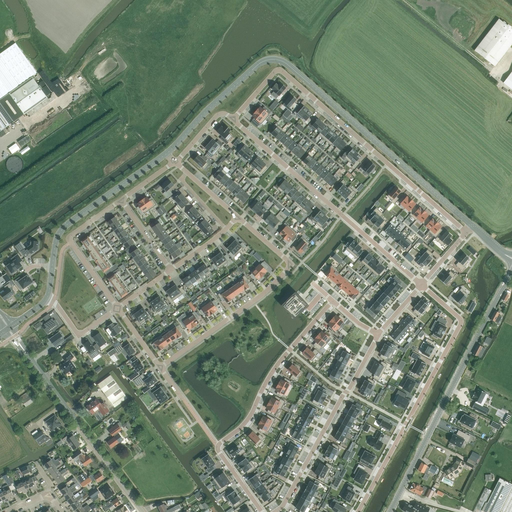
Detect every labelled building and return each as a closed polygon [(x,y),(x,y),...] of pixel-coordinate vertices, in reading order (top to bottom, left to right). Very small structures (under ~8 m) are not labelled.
[(511,44),(511,28),(511,27),(508,24),(507,25),(499,19),(474,50),(495,66),(511,44)] [(16,44),(0,55),(0,100),(9,93),(33,77),(37,73),(16,44)] [(511,72),(503,83),(511,89),(511,72)] [(24,115),(48,98),(33,77),(9,93),(24,115)] [(56,79),(52,82),(56,88),(60,85),(56,79)] [(279,101),(283,95),(281,93),(286,88),(281,84),(279,86),(276,84),(272,89),(275,91),(271,94),(279,101)] [(0,131),(24,115),(9,93),(0,100),(0,131)] [(294,102),(296,100),(291,96),(283,105),(291,112),(297,105),(294,102)] [(299,111),(297,109),(293,114),(295,116),(296,115),(300,119),(302,117),(308,110),(304,106),(299,111)] [(271,112),(264,107),(262,109),(260,107),(259,110),(258,109),(256,111),(265,120),(269,115),(271,112)] [(311,120),(309,118),(312,114),(308,110),(302,117),(306,121),(305,122),(307,125),(311,120)] [(259,126),(261,124),(265,120),(256,111),(254,114),(255,114),(253,116),(255,118),(252,120),(259,126)] [(312,121),(307,127),(309,129),(311,127),(315,131),(316,129),(322,123),(318,119),(315,123),(312,121)] [(326,126),(322,123),(316,129),(320,133),(326,126)] [(281,131),(283,129),(278,125),(271,134),(275,137),(281,131)] [(221,127),(217,132),(223,136),(220,139),(227,145),(229,142),(228,140),(232,136),(228,132),(230,130),(226,126),(223,128),(221,127)] [(319,135),(323,138),(330,130),(326,126),(320,133),(319,135)] [(323,138),(327,142),(334,133),(330,130),(323,138)] [(21,131),(14,136),(16,139),(24,134),(21,131)] [(281,131),(275,137),(279,141),(285,134),(281,131)] [(338,137),(334,133),(327,142),(331,146),(333,144),(338,137)] [(279,141),(283,144),(289,138),(285,134),(279,141)] [(31,140),(28,135),(18,142),(21,147),(31,140)] [(333,144),(336,147),(337,147),(342,140),(338,137),(333,144)] [(293,141),(289,138),(283,144),(287,148),(293,141)] [(213,139),(209,144),(218,151),(221,147),(223,145),(219,140),(216,143),(213,139)] [(337,147),(336,147),(335,149),(339,153),(347,144),(342,140),(337,147)] [(297,145),(293,141),(287,148),(291,152),(297,145)] [(9,149),(12,154),(20,149),(16,143),(9,149)] [(299,143),(297,145),(291,152),(295,155),(303,147),(299,143)] [(214,156),(218,151),(209,144),(205,148),(209,152),(207,154),(211,158),(213,156),(214,156)] [(243,156),(249,149),(248,149),(244,146),(241,144),(236,151),(243,156)] [(28,146),(20,152),(22,155),(30,149),(28,146)] [(303,147),(295,155),(300,159),(307,150),(303,147)] [(243,156),(249,162),(255,156),(252,154),(253,153),(249,150),(249,149),(243,156)] [(357,153),(352,149),(349,153),(347,151),(341,157),(343,160),(345,158),(349,162),(357,153)] [(357,153),(349,162),(353,165),(352,167),(354,169),(360,163),(358,161),(361,157),(357,153)] [(198,156),(194,160),(204,169),(208,164),(206,162),(208,159),(203,155),(201,158),(198,156)] [(303,161),(307,165),(313,158),(308,155),(303,161)] [(257,158),(255,156),(249,162),(255,168),(256,168),(262,160),(261,161),(257,157),(257,158)] [(307,165),(311,169),(317,162),(313,158),(307,165)] [(266,165),(262,161),(262,160),(256,168),(255,168),(254,170),(261,175),(268,167),(265,165),(266,165)] [(321,166),(317,162),(311,169),(315,172),(321,166)] [(363,165),(359,170),(361,172),(363,170),(368,174),(370,172),(371,173),(374,169),(373,168),(375,166),(370,162),(365,167),(363,165)] [(221,166),(213,175),(216,178),(215,178),(219,182),(225,175),(227,173),(223,169),(224,168),(221,166)] [(315,172),(319,176),(325,169),(321,166),(315,172)] [(325,169),(319,176),(323,179),(329,173),(325,169)] [(327,183),(333,176),(329,173),(323,179),(327,183)] [(229,179),(225,175),(219,182),(224,185),(229,179)] [(337,180),(333,176),(327,183),(331,187),(337,180)] [(229,179),(224,185),(228,189),(233,182),(229,179)] [(162,187),(166,191),(163,194),(168,198),(172,194),(168,190),(174,185),(169,180),(167,182),(166,181),(163,184),(164,185),(162,187)] [(228,189),(232,192),(237,186),(238,186),(239,184),(235,180),(233,182),(228,189)] [(279,182),(275,187),(277,189),(282,193),(283,191),(289,184),(285,180),(281,184),(279,182)] [(347,188),(343,185),(346,182),(343,180),(339,185),(341,187),(337,191),(341,195),(347,188)] [(283,191),(287,194),(293,187),(289,184),(283,191)] [(242,189),(238,186),(237,186),(232,192),(236,196),(242,189)] [(349,195),(351,198),(356,193),(353,191),(354,190),(349,186),(347,188),(341,195),(346,199),(349,195)] [(291,198),(297,191),(293,187),(287,194),(285,196),(290,200),(291,198)] [(391,193),(387,196),(392,201),(394,203),(398,199),(396,197),(401,191),(396,187),(394,189),(393,188),(390,192),(391,193)] [(240,199),(246,193),(242,189),(236,196),(240,199)] [(295,201),(301,195),(297,191),(291,198),(295,201)] [(178,204),(186,197),(185,197),(185,198),(181,194),(179,192),(172,197),(178,204)] [(246,193),(240,199),(244,203),(250,196),(246,193)] [(298,207),(305,198),(301,195),(295,201),(293,203),(298,207)] [(145,198),(142,200),(149,210),(157,205),(151,198),(149,199),(147,197),(145,199),(145,198)] [(178,204),(176,206),(182,212),(190,205),(188,203),(189,202),(185,198),(186,198),(186,197),(178,204)] [(402,197),(398,202),(405,207),(411,200),(409,198),(409,199),(407,197),(405,199),(402,197)] [(298,207),(302,210),(309,202),(305,198),(298,207)] [(144,214),(149,210),(142,200),(140,202),(138,204),(139,206),(137,208),(142,215),(144,213),(144,214)] [(255,213),(262,206),(255,200),(250,206),(252,209),(256,213),(255,213)] [(411,200),(405,207),(411,213),(416,208),(414,206),(415,204),(413,202),(411,200)] [(310,209),(313,205),(309,202),(302,210),(306,214),(308,216),(312,211),(310,209)] [(394,205),(391,202),(385,208),(389,211),(394,205)] [(190,217),(197,210),(197,211),(193,207),(190,205),(182,212),(188,219),(190,217)] [(269,212),(262,206),(255,213),(256,214),(256,213),(260,216),(261,216),(263,218),(269,212)] [(376,208),(369,217),(371,219),(370,220),(372,222),(372,223),(374,224),(380,217),(383,214),(376,208)] [(411,213),(410,215),(416,221),(418,219),(424,211),(422,210),(420,208),(418,209),(416,208),(411,213)] [(196,223),(202,218),(200,215),(201,215),(197,211),(198,211),(197,210),(190,217),(196,223)] [(309,219),(312,221),(312,220),(317,224),(324,215),(320,211),(316,216),(313,214),(309,219)] [(424,211),(418,219),(424,224),(429,219),(427,217),(428,215),(426,213),(424,211)] [(265,221),(269,224),(275,217),(271,214),(269,212),(263,218),(265,220),(265,221)] [(324,229),(328,225),(325,223),(329,219),(324,215),(317,224),(321,228),(321,227),(324,229)] [(111,226),(118,221),(115,217),(113,218),(112,218),(110,220),(108,222),(111,226)] [(279,221),(275,217),(269,224),(273,228),(274,227),(276,230),(282,223),(279,221)] [(380,217),(374,224),(376,226),(378,228),(380,226),(382,228),(387,223),(380,217)] [(196,223),(202,230),(209,223),(208,224),(205,220),(204,220),(202,218),(196,223)] [(429,219),(424,224),(430,230),(431,230),(437,223),(435,221),(432,219),(431,221),(429,219)] [(111,226),(114,231),(121,226),(118,221),(111,226)] [(152,228),(156,232),(163,227),(159,222),(152,228)] [(209,223),(202,230),(208,237),(214,231),(212,228),(209,224),(209,223)] [(430,230),(429,231),(436,237),(442,230),(440,228),(441,227),(439,225),(439,224),(437,223),(431,230),(430,230)] [(391,224),(384,231),(390,236),(396,229),(391,224)] [(282,236),(284,238),(292,229),(288,225),(286,227),(284,225),(279,230),(282,232),(280,234),(282,236)] [(125,230),(121,226),(114,231),(112,232),(115,237),(125,230)] [(163,227),(156,232),(157,235),(158,236),(159,237),(166,231),(163,227)] [(248,229),(244,234),(248,238),(252,233),(248,229)] [(292,229),(284,238),(286,240),(287,240),(289,241),(291,240),(293,242),(297,237),(295,235),(297,233),(292,229)] [(396,229),(390,236),(395,241),(394,241),(395,241),(402,233),(396,229)] [(119,241),(121,240),(120,240),(128,234),(125,230),(115,237),(119,241)] [(162,241),(169,236),(166,231),(159,237),(162,241)] [(440,235),(435,240),(442,246),(445,243),(448,245),(452,240),(449,238),(451,236),(446,231),(442,237),(440,235)] [(402,233),(395,241),(400,246),(407,238),(402,233)] [(131,239),(128,234),(120,240),(121,240),(124,244),(131,239)] [(88,252),(89,252),(98,245),(95,240),(91,235),(82,241),(85,246),(84,246),(84,247),(85,248),(86,247),(89,251),(88,252)] [(162,241),(165,245),(172,240),(169,236),(162,241)] [(301,243),(296,249),(301,253),(302,251),(303,252),(307,248),(306,247),(309,243),(304,239),(305,239),(302,236),(298,241),(301,243)] [(407,238),(400,246),(406,250),(412,243),(407,238)] [(131,239),(124,244),(127,248),(125,250),(127,252),(132,249),(130,246),(134,243),(131,239)] [(175,245),(172,240),(165,245),(167,248),(168,249),(168,250),(175,245)] [(232,244),(231,244),(239,252),(240,253),(244,249),(247,247),(242,243),(240,245),(236,240),(235,241),(234,240),(232,243),(232,244)] [(350,240),(345,245),(347,248),(346,249),(350,253),(358,244),(356,242),(354,241),(352,242),(350,240)] [(31,241),(30,245),(27,248),(28,249),(25,251),(24,250),(21,252),(25,258),(28,255),(31,253),(31,254),(35,251),(38,250),(38,247),(38,242),(31,241)] [(259,247),(268,256),(272,252),(263,243),(259,247)] [(231,244),(227,249),(231,252),(229,254),(233,259),(239,252),(231,244)] [(358,244),(350,253),(357,259),(363,251),(361,249),(362,248),(360,246),(358,244)] [(93,258),(96,262),(106,255),(102,250),(98,245),(89,252),(91,256),(90,257),(91,258),(91,259),(93,258)] [(168,250),(171,254),(178,249),(175,245),(168,250)] [(132,249),(127,252),(129,255),(131,254),(134,258),(141,253),(138,248),(134,251),(132,249)] [(182,254),(178,249),(171,254),(174,259),(182,254)] [(428,250),(422,256),(429,263),(431,261),(431,260),(433,258),(431,257),(433,254),(428,250)] [(216,256),(223,265),(228,262),(230,260),(227,255),(224,257),(221,252),(216,256)] [(135,264),(144,257),(141,253),(134,258),(132,259),(135,264)] [(408,253),(404,257),(410,262),(414,259),(408,253)] [(458,262),(456,265),(462,271),(465,268),(464,267),(468,262),(466,261),(469,258),(464,253),(457,261),(458,262)] [(13,262),(7,266),(9,269),(8,269),(11,274),(15,271),(17,269),(22,266),(19,263),(22,261),(18,254),(11,259),(13,262)] [(369,254),(361,262),(365,266),(373,257),(369,254)] [(109,260),(106,255),(96,262),(96,263),(97,262),(99,266),(98,267),(99,268),(100,269),(101,268),(104,272),(106,271),(108,269),(110,268),(112,267),(113,266),(109,260)] [(223,265),(216,256),(212,259),(214,263),(212,265),(216,270),(218,269),(223,265)] [(422,256),(416,263),(422,268),(424,265),(425,267),(427,264),(428,265),(429,263),(422,256)] [(140,267),(147,262),(144,257),(135,264),(138,268),(140,267)] [(373,257),(365,266),(369,269),(377,261),(377,260),(377,261),(373,257)] [(377,261),(369,269),(373,273),(381,264),(377,261)] [(140,267),(143,271),(150,266),(147,262),(140,267)] [(254,267),(263,276),(265,273),(267,271),(265,269),(267,267),(263,263),(261,265),(258,263),(254,267)] [(205,264),(202,266),(201,267),(200,267),(205,275),(207,277),(211,273),(205,264)] [(381,264),(373,273),(378,277),(385,268),(381,265),(381,264)] [(326,273),(325,274),(329,278),(337,269),(332,265),(329,269),(328,268),(325,272),(326,273)] [(153,270),(150,266),(143,271),(146,276),(153,270)] [(200,267),(196,270),(201,278),(205,275),(200,267)] [(261,278),(263,276),(254,267),(250,271),(252,273),(250,275),(255,280),(257,278),(258,279),(260,277),(261,278)] [(337,269),(329,278),(333,281),(339,274),(335,271),(337,269)] [(153,270),(146,276),(149,280),(157,275),(153,270)] [(192,273),(192,274),(197,281),(201,278),(196,270),(193,272),(192,273)] [(447,273),(441,280),(446,284),(450,280),(451,281),(454,278),(453,278),(455,275),(450,271),(448,274),(447,273)] [(109,278),(108,279),(111,283),(110,284),(111,284),(111,285),(112,284),(115,288),(124,282),(121,277),(118,272),(117,272),(115,274),(112,276),(109,278)] [(192,274),(187,277),(192,284),(197,281),(192,274)] [(339,274),(333,281),(337,285),(345,276),(343,278),(339,274)] [(238,280),(239,282),(245,290),(249,287),(248,284),(250,283),(245,275),(238,280)] [(20,277),(15,281),(21,290),(23,288),(28,285),(28,286),(32,283),(33,282),(29,277),(28,278),(27,276),(22,280),(20,277)] [(345,276),(337,285),(341,289),(349,280),(345,276)] [(395,276),(389,283),(398,291),(398,290),(401,286),(400,285),(402,282),(395,276)] [(194,286),(192,284),(187,277),(183,280),(189,289),(194,286)] [(349,280),(341,289),(341,288),(345,292),(351,285),(347,282),(349,280)] [(124,282),(115,288),(118,292),(117,293),(117,294),(118,294),(119,294),(122,298),(131,291),(128,286),(124,282)] [(244,290),(245,290),(239,282),(235,285),(240,293),(244,290)] [(7,290),(1,295),(5,300),(7,298),(8,299),(12,297),(11,295),(15,293),(12,288),(12,287),(10,283),(4,287),(7,290)] [(391,285),(387,289),(394,295),(398,291),(389,283),(391,285)] [(171,288),(178,298),(183,294),(185,292),(181,287),(179,289),(176,285),(171,288)] [(230,289),(236,296),(240,293),(235,285),(230,289)] [(351,285),(345,292),(349,295),(349,296),(355,289),(351,285)] [(173,301),(178,298),(171,288),(166,292),(169,296),(167,297),(172,305),(175,303),(173,301)] [(460,295),(455,300),(460,305),(461,303),(462,304),(465,301),(464,300),(468,295),(464,291),(464,290),(462,288),(457,293),(460,295)] [(226,292),(231,299),(232,299),(231,299),(236,296),(230,289),(226,292)] [(355,289),(349,296),(353,299),(355,297),(357,299),(362,295),(359,293),(360,292),(355,289)] [(382,291),(390,299),(394,295),(387,289),(384,293),(382,291)] [(226,292),(225,290),(218,295),(223,302),(225,300),(227,302),(231,299),(226,292)] [(382,291),(378,295),(387,303),(390,299),(382,291)] [(286,303),(283,306),(288,311),(288,310),(292,315),(292,314),(295,317),(299,313),(300,313),(300,312),(304,308),(307,305),(302,300),(302,301),(295,294),(293,296),(286,302),(286,303)] [(380,297),(377,301),(383,307),(387,303),(378,295),(380,297)] [(160,296),(155,300),(162,309),(166,306),(167,307),(170,305),(166,300),(163,302),(160,296)] [(419,301),(417,303),(425,310),(430,303),(425,299),(423,301),(421,300),(419,302),(419,301)] [(157,313),(162,309),(155,300),(150,303),(153,307),(150,309),(154,314),(157,313)] [(210,300),(205,303),(213,313),(215,312),(215,311),(217,309),(216,307),(218,305),(214,300),(212,302),(210,300)] [(371,303),(380,311),(383,307),(377,301),(373,305),(371,303)] [(472,302),(468,311),(471,313),(476,304),(472,302)] [(213,313),(205,303),(201,307),(202,309),(200,311),(203,316),(206,314),(207,316),(210,315),(213,313)] [(371,303),(365,310),(372,316),(374,313),(376,315),(380,311),(371,303)] [(415,309),(413,312),(419,316),(425,310),(417,303),(415,305),(416,306),(414,308),(415,309)] [(139,311),(145,321),(150,317),(153,315),(149,310),(146,312),(143,308),(139,311)] [(135,322),(139,327),(141,325),(141,324),(145,321),(139,311),(138,312),(138,311),(134,314),(135,314),(134,315),(138,320),(135,322)] [(495,311),(490,320),(495,322),(498,323),(502,317),(498,315),(499,313),(495,311)] [(192,313),(187,316),(194,326),(197,325),(197,324),(199,322),(197,320),(200,319),(195,312),(192,313)] [(48,314),(43,318),(46,323),(44,324),(45,325),(47,327),(44,329),(48,334),(60,326),(55,319),(53,321),(52,320),(53,319),(52,319),(48,314)] [(334,317),(332,319),(339,326),(341,327),(341,328),(342,328),(346,324),(348,324),(350,322),(346,318),(345,319),(340,315),(338,317),(336,316),(334,318),(334,317)] [(409,315),(405,320),(412,327),(417,322),(409,315)] [(194,326),(187,316),(182,320),(183,320),(180,322),(185,329),(188,327),(189,329),(192,328),(194,326)] [(433,334),(432,336),(437,338),(438,337),(440,338),(441,338),(443,334),(444,334),(443,334),(444,332),(445,332),(444,332),(447,328),(447,327),(446,327),(444,326),(447,321),(439,317),(437,322),(439,324),(434,334),(433,334)] [(330,326),(328,328),(335,334),(339,330),(345,336),(347,333),(342,328),(341,328),(341,327),(339,326),(332,319),(330,322),(328,324),(330,326)] [(400,326),(407,332),(412,327),(405,320),(400,326)] [(115,336),(119,332),(120,333),(120,332),(122,331),(118,324),(117,325),(118,326),(116,327),(113,323),(108,327),(107,327),(108,328),(106,330),(111,338),(114,336),(114,337),(115,336)] [(179,326),(176,327),(175,325),(170,329),(177,338),(182,335),(180,333),(183,331),(179,326)] [(400,325),(395,331),(403,338),(407,332),(400,326),(400,325)] [(177,338),(170,329),(166,332),(173,341),(177,338)] [(320,333),(318,336),(327,344),(331,339),(329,337),(331,335),(326,331),(324,333),(322,332),(320,334),(320,333)] [(395,331),(391,337),(398,343),(403,338),(395,331)] [(60,344),(65,340),(59,332),(50,339),(54,345),(56,347),(60,344)] [(163,337),(168,344),(173,341),(166,332),(161,335),(163,337)] [(100,333),(93,338),(97,343),(94,345),(98,350),(101,349),(100,347),(106,342),(100,333)] [(35,334),(28,338),(34,349),(40,346),(35,334)] [(316,342),(313,345),(321,352),(324,349),(323,348),(327,344),(318,336),(316,338),(314,340),(316,342)] [(163,337),(159,340),(164,347),(168,344),(163,337)] [(159,351),(164,347),(157,338),(153,341),(154,343),(152,345),(155,350),(158,348),(159,351)] [(427,343),(422,353),(429,357),(431,353),(432,351),(434,347),(435,347),(434,347),(432,346),(434,343),(427,339),(425,342),(427,343)] [(89,341),(83,345),(90,353),(89,354),(93,359),(100,354),(94,346),(93,346),(89,341)] [(383,346),(382,348),(393,354),(397,347),(388,342),(387,345),(385,344),(384,346),(383,346)] [(116,347),(114,349),(117,352),(118,354),(122,351),(124,349),(128,354),(129,356),(132,354),(132,355),(135,353),(135,352),(130,344),(124,348),(121,344),(120,344),(116,347)] [(473,354),(480,358),(485,349),(478,345),(473,354)] [(307,348),(303,353),(305,355),(304,356),(307,359),(308,358),(312,361),(316,356),(319,359),(322,355),(315,349),(312,353),(307,348)] [(381,351),(380,353),(381,354),(380,357),(386,361),(388,358),(390,359),(393,354),(382,348),(381,351)] [(341,350),(339,355),(341,356),(349,360),(351,355),(341,350)] [(70,371),(72,373),(76,370),(69,360),(74,357),(70,352),(62,357),(67,363),(64,365),(64,364),(60,367),(65,374),(70,371)] [(413,353),(411,357),(417,360),(411,372),(420,376),(426,364),(419,360),(421,357),(413,353)] [(341,356),(338,360),(346,365),(349,360),(341,356)] [(131,363),(138,372),(144,368),(142,366),(143,365),(140,361),(139,361),(137,359),(136,360),(134,357),(129,360),(131,363)] [(336,359),(333,364),(336,365),(343,369),(346,365),(338,360),(338,361),(336,359)] [(375,362),(372,367),(383,373),(386,367),(387,365),(382,362),(380,364),(375,362)] [(292,365),(288,370),(293,374),(291,377),(296,381),(298,378),(302,373),(298,370),(299,369),(295,366),(294,367),(292,365)] [(336,365),(333,370),(341,374),(341,375),(344,369),(343,369),(336,365)] [(372,367),(370,372),(375,375),(373,377),(379,380),(380,378),(383,373),(372,367)] [(333,370),(329,378),(334,381),(336,378),(338,379),(341,374),(333,370)] [(142,374),(134,381),(137,386),(144,381),(148,387),(149,387),(157,381),(157,380),(156,379),(154,377),(153,375),(146,380),(142,374)] [(408,379),(403,388),(410,392),(412,388),(413,387),(413,386),(415,382),(414,382),(415,379),(407,374),(405,378),(408,379)] [(97,385),(115,408),(128,398),(110,375),(97,385)] [(279,382),(278,385),(287,389),(291,382),(285,378),(284,381),(281,380),(280,382),(279,382)] [(363,382),(362,385),(371,389),(375,382),(368,378),(367,381),(365,380),(364,383),(363,382)] [(277,388),(276,390),(278,391),(276,394),(282,397),(287,389),(278,385),(277,387),(277,388)] [(361,387),(360,390),(362,391),(360,393),(369,398),(373,390),(371,389),(362,385),(361,387)] [(318,386),(314,394),(316,395),(325,400),(326,397),(327,394),(325,393),(327,391),(318,386)] [(165,394),(164,392),(163,392),(161,388),(160,388),(158,390),(155,387),(148,392),(150,395),(153,393),(157,399),(161,404),(168,399),(168,398),(165,394)] [(399,396),(395,403),(399,405),(405,409),(405,408),(408,402),(404,400),(405,398),(407,394),(398,390),(396,394),(396,395),(396,394),(399,396)] [(474,396),(473,398),(475,399),(474,401),(477,402),(477,404),(476,403),(473,408),(488,416),(490,411),(484,407),(484,406),(482,405),(484,400),(487,401),(489,396),(487,395),(487,394),(479,390),(477,394),(476,393),(475,395),(475,397),(474,396)] [(34,401),(28,392),(19,398),(26,407),(34,401)] [(316,395),(312,403),(319,406),(320,403),(322,404),(323,402),(324,402),(325,400),(316,395)] [(270,400),(269,403),(280,409),(281,410),(285,402),(276,396),(274,399),(272,398),(271,400),(270,400)] [(99,410),(103,416),(110,411),(105,405),(102,407),(97,400),(91,404),(91,403),(87,406),(93,414),(99,410)] [(268,406),(267,408),(269,409),(267,412),(275,417),(280,409),(269,403),(267,405),(268,406)] [(352,404),(349,409),(350,410),(350,409),(358,414),(360,415),(363,410),(360,409),(362,406),(356,403),(355,406),(352,404)] [(309,405),(305,412),(314,417),(314,416),(317,410),(309,405)] [(350,410),(347,414),(355,418),(358,414),(350,409),(350,410)] [(300,417),(311,423),(314,417),(305,412),(302,418),(300,417)] [(347,414),(345,419),(352,423),(355,418),(347,414)] [(391,420),(380,414),(377,421),(381,423),(379,426),(381,427),(383,428),(382,428),(385,430),(386,430),(388,431),(389,432),(390,430),(393,425),(389,423),(391,420)] [(460,421),(463,423),(463,425),(466,427),(467,425),(472,427),(475,420),(476,417),(470,414),(469,417),(464,415),(463,417),(462,416),(462,417),(460,420),(460,421)] [(52,432),(62,425),(55,415),(44,422),(50,429),(52,432)] [(262,419),(260,421),(271,427),(275,419),(267,415),(266,417),(264,416),(262,419)] [(300,417),(296,423),(307,429),(310,423),(311,423),(300,417)] [(345,419),(342,424),(350,428),(352,429),(355,425),(352,423),(345,419)] [(259,424),(258,427),(260,428),(259,431),(264,434),(266,431),(268,432),(271,427),(260,421),(259,424)] [(298,424),(295,430),(304,435),(307,429),(296,423),(298,424)] [(115,437),(107,442),(112,448),(119,443),(120,443),(124,440),(118,432),(121,429),(120,428),(117,424),(108,430),(112,436),(113,435),(115,437)] [(340,428),(339,428),(347,433),(350,428),(342,424),(340,428)] [(339,428),(336,433),(337,433),(345,437),(347,433),(339,428),(340,428),(339,428)] [(295,430),(292,437),(300,441),(304,435),(295,430)] [(452,437),(449,441),(460,447),(464,440),(467,442),(470,436),(459,430),(456,436),(454,435),(452,437)] [(46,437),(42,431),(34,436),(38,442),(46,437)] [(252,432),(248,436),(258,446),(263,441),(262,441),(264,439),(260,434),(258,437),(252,432)] [(373,437),(369,445),(375,448),(374,449),(378,451),(378,450),(379,450),(383,443),(381,442),(384,436),(378,432),(375,438),(373,437)] [(337,433),(334,438),(344,443),(347,438),(345,437),(337,433)] [(67,436),(62,440),(64,442),(65,442),(68,445),(69,444),(74,450),(81,445),(77,439),(76,439),(73,435),(69,438),(67,436)] [(289,442),(286,447),(296,453),(299,448),(289,442)] [(339,447),(333,443),(331,446),(330,445),(328,448),(327,450),(335,455),(339,447)] [(237,446),(234,448),(233,447),(230,450),(230,451),(229,452),(233,457),(238,453),(240,455),(245,452),(243,449),(241,451),(237,446)] [(286,447),(284,452),(294,458),(294,457),(296,453),(286,447)] [(475,448),(471,459),(476,461),(481,450),(475,448)] [(80,450),(71,456),(75,462),(76,461),(78,464),(79,464),(80,465),(83,463),(85,466),(92,461),(88,456),(86,457),(85,457),(84,455),(80,450)] [(325,452),(326,452),(324,455),(326,456),(325,459),(331,462),(335,455),(327,450),(325,452)] [(362,458),(360,461),(366,465),(368,465),(368,466),(368,465),(370,463),(371,463),(372,463),(371,463),(372,462),(372,461),(374,459),(374,458),(374,457),(375,457),(374,457),(375,456),(365,451),(361,458),(362,458)] [(284,452),(281,457),(292,463),(294,458),(284,452)] [(202,459),(208,468),(206,470),(209,473),(215,469),(213,466),(214,465),(215,464),(215,463),(215,464),(213,460),(212,460),(211,458),(209,455),(208,454),(208,455),(202,459)] [(244,456),(238,460),(240,462),(238,463),(240,466),(239,466),(241,468),(249,463),(244,456)] [(47,468),(48,470),(59,461),(57,459),(55,461),(53,458),(51,460),(49,457),(45,460),(47,463),(44,465),(44,466),(45,468),(46,468),(47,468)] [(281,457),(279,462),(289,467),(291,462),(291,463),(292,463),(281,457)] [(446,471),(443,472),(444,474),(446,472),(450,478),(453,476),(461,471),(465,464),(469,466),(473,468),(476,462),(468,458),(466,463),(458,458),(454,465),(445,471),(446,471)] [(56,467),(61,464),(59,461),(48,470),(51,474),(58,470),(56,467)] [(249,463),(241,468),(243,470),(245,473),(246,471),(248,474),(256,468),(251,461),(249,463)] [(279,462),(276,466),(286,472),(289,467),(279,462)] [(320,463),(317,468),(328,474),(331,469),(332,466),(327,463),(325,466),(320,463)] [(427,475),(429,471),(435,474),(438,468),(432,465),(431,468),(427,466),(428,466),(422,463),(418,470),(427,475)] [(357,475),(355,479),(356,481),(360,484),(361,483),(362,483),(363,483),(362,483),(364,480),(364,479),(367,473),(363,471),(365,468),(359,464),(357,468),(360,470),(357,475)] [(26,466),(21,469),(24,475),(29,472),(26,466)] [(274,472),(272,474),(278,477),(279,475),(283,477),(286,472),(276,466),(273,471),(274,472)] [(317,468),(314,473),(319,476),(318,479),(324,482),(325,479),(328,474),(317,468)] [(59,472),(58,470),(51,474),(55,479),(66,471),(64,469),(59,472)] [(63,477),(67,474),(66,471),(55,479),(59,484),(65,480),(63,477)] [(217,473),(212,477),(213,479),(213,480),(217,484),(227,477),(223,472),(218,476),(217,473)] [(84,473),(76,478),(80,484),(88,478),(84,473)] [(91,480),(90,480),(92,482),(96,479),(98,482),(104,478),(100,473),(95,476),(91,479),(91,480)] [(258,473),(249,480),(252,484),(259,479),(261,478),(258,473)] [(12,486),(11,484),(8,479),(7,475),(3,477),(5,481),(6,481),(9,487),(3,489),(9,500),(11,499),(10,497),(13,495),(9,487),(12,486)] [(35,477),(26,481),(29,488),(32,486),(34,488),(36,487),(35,485),(34,482),(37,481),(35,477)] [(88,478),(80,484),(83,487),(92,482),(90,480),(91,480),(89,477),(88,478)] [(227,477),(217,484),(220,489),(218,490),(220,493),(227,488),(225,485),(230,482),(227,477)] [(499,511),(501,510),(511,487),(511,484),(499,478),(487,502),(486,502),(481,511),(484,511),(499,511)] [(259,479),(252,484),(255,489),(262,483),(259,479)] [(26,481),(23,482),(23,480),(20,482),(21,483),(25,493),(27,492),(26,489),(29,488),(26,481)] [(307,486),(315,491),(319,486),(310,481),(307,486)] [(262,483),(255,489),(258,493),(267,486),(264,482),(262,483)] [(474,482),(462,506),(473,511),(480,511),(491,491),(474,482)] [(22,491),(23,494),(25,493),(21,483),(15,486),(18,493),(22,491)] [(413,483),(409,490),(417,494),(417,495),(420,496),(421,496),(423,493),(421,493),(424,488),(423,488),(420,486),(417,484),(417,485),(413,483)] [(62,489),(60,490),(64,495),(75,487),(73,485),(68,489),(66,486),(65,484),(61,487),(62,489)] [(350,502),(355,493),(352,491),(354,487),(348,484),(345,489),(347,491),(343,499),(350,502)] [(111,496),(115,493),(108,485),(100,490),(105,498),(106,500),(112,497),(111,496)] [(258,493),(261,498),(262,498),(261,497),(271,491),(267,486),(258,493)] [(307,486),(304,491),(313,496),(315,491),(307,486)] [(424,488),(421,493),(423,493),(425,495),(425,496),(431,499),(435,492),(428,489),(424,486),(423,488),(424,488)] [(75,487),(64,495),(68,500),(74,496),(72,493),(77,490),(75,487)] [(511,511),(511,487),(501,510),(499,511),(511,511)] [(91,499),(100,492),(97,488),(88,494),(91,499)] [(0,493),(0,496),(2,501),(5,499),(6,502),(9,500),(3,489),(4,491),(0,493)] [(226,493),(223,495),(224,496),(228,502),(230,501),(238,495),(236,493),(234,491),(233,492),(231,489),(226,493)] [(271,491),(261,497),(262,498),(265,502),(274,495),(271,491)] [(304,492),(301,497),(312,503),(310,501),(313,496),(304,491),(304,492)] [(67,501),(67,502),(69,504),(70,503),(71,505),(82,497),(81,495),(80,495),(76,498),(74,496),(68,500),(68,501),(67,501)] [(238,495),(230,501),(235,508),(241,503),(239,501),(241,500),(239,497),(238,495)] [(82,497),(71,505),(75,510),(81,505),(83,504),(81,501),(84,499),(82,497)] [(301,497),(298,502),(309,508),(312,503),(301,497)] [(111,500),(102,506),(105,511),(113,505),(115,508),(121,503),(118,498),(112,502),(111,500)] [(336,511),(344,511),(346,509),(338,505),(340,502),(334,499),(331,504),(335,506),(332,510),(336,511)] [(298,502),(295,508),(300,510),(299,511),(303,511),(304,511),(307,507),(309,508),(298,502)] [(403,511),(405,511),(413,511),(415,511),(416,511),(418,509),(416,508),(406,503),(403,511)]
